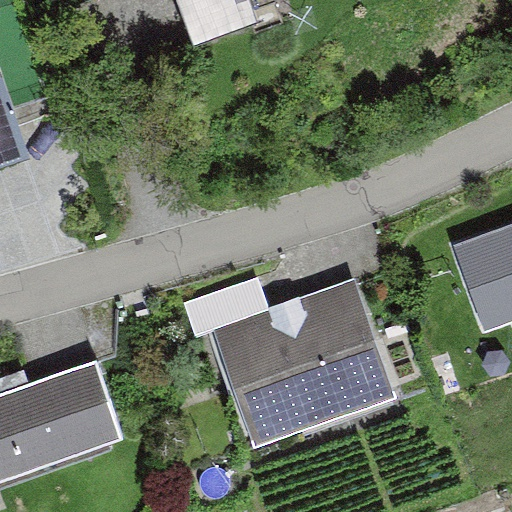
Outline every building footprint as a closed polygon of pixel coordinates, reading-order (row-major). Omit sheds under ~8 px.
[(173,0),(193,53),(256,30),(244,0),(173,0)] [(0,176),(26,168),(0,89),(0,176)] [(511,223),(462,243),(493,321),(511,313),(511,223)] [(357,272),(215,323),(255,435),(397,384),(357,272)] [(98,364),(0,399),(0,475),(123,432),(98,364)]
